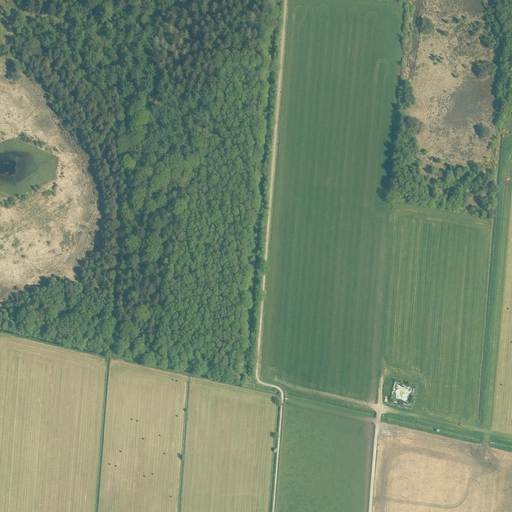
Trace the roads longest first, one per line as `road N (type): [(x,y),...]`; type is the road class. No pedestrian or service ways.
road 1 (track): [(242,372),(146,350),(124,337),(113,297),(114,188),(74,103),(13,9)]
road 2 (track): [(272,0),(242,372)]
road 3 (track): [(13,9),(55,23),(112,26),(238,0)]
